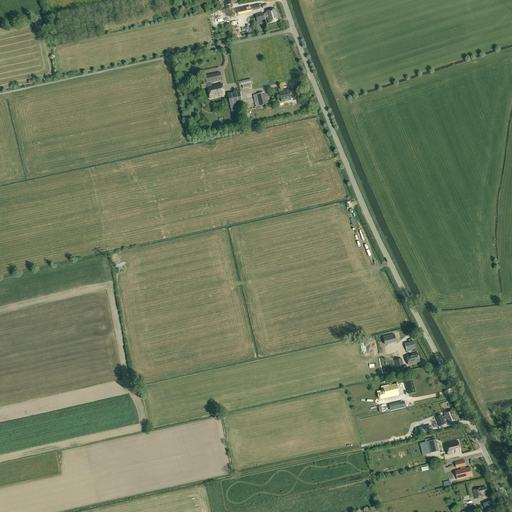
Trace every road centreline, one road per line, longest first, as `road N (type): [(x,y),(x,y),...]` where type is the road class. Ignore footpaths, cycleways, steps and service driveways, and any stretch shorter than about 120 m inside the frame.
road 1 (unclassified): [(511,511),(381,246),(293,29)]
road 2 (unclassified): [(163,58),(293,29)]
